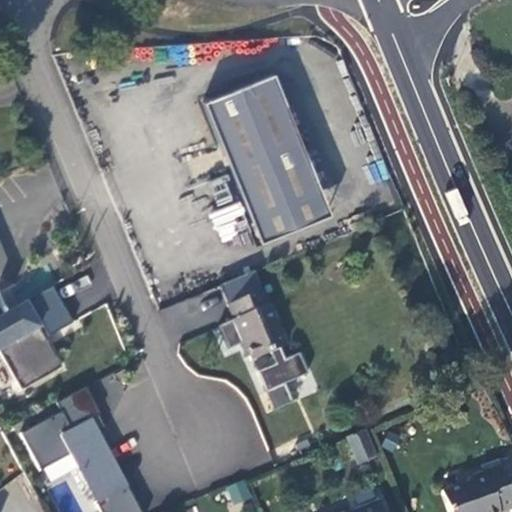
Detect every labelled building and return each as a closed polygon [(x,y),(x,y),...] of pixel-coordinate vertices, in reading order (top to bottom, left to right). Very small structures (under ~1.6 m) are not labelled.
[(272,73),(203,101),(260,241),(329,214),(272,73)] [(209,215),(222,241),(249,227),(236,201),(209,215)] [(250,361),(286,346),(263,290),(228,305),(234,320),(227,322),(234,340),(241,337),(250,361)] [(24,303),(0,315),(0,355),(20,391),(61,368),(24,303)] [(291,405),(283,386),(263,394),(270,413),(291,405)] [(85,388),(55,403),(60,412),(19,434),(39,471),(68,456),(75,470),(79,468),(97,501),(94,503),(97,511),(139,511),(90,420),(100,416),(85,388)] [(345,437),(357,466),(375,458),(364,430),(352,435),(345,437)] [(501,511),(511,508),(511,502),(497,461),(481,467),(483,472),(469,477),(466,483),(441,492),(447,511),(501,511)] [(233,505),(249,499),(243,482),(226,489),(233,505)] [(383,511),(379,501),(351,511),(383,511)]
